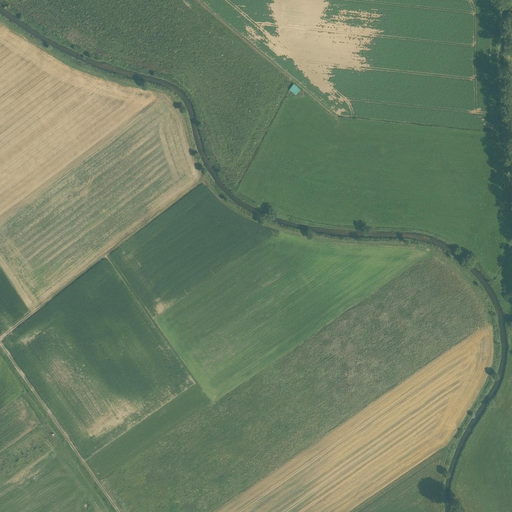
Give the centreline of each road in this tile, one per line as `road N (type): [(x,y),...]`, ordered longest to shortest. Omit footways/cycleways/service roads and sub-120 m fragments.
road 1 (track): [(0,20),(65,61),(170,99),(205,182),(246,216),(305,237),(432,250),(468,277),(486,305),(495,344),(440,474),(438,511)]
road 2 (track): [(99,484),(209,403),(110,257)]
road 3 (track): [(494,0),(511,234)]
road 4 (track): [(0,342),(119,511)]
road 5 (track): [(337,119),(197,0)]
road 6 (track): [(0,338),(110,257)]
road 7 (track): [(205,182),(110,257)]
